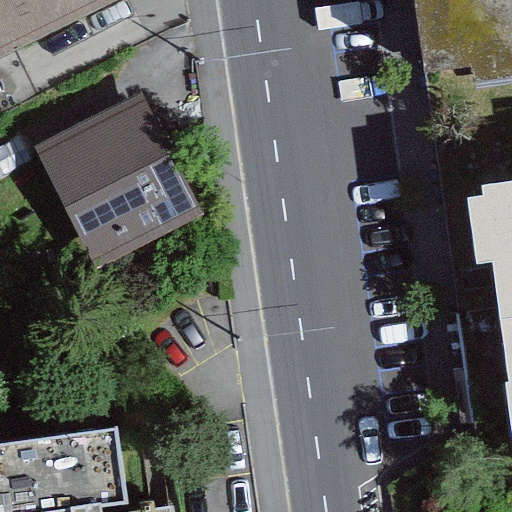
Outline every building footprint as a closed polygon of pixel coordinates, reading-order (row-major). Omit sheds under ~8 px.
[(0,0),(0,58),(118,0),(0,0)] [(511,0),(419,0),(429,75),(476,69),(478,85),(511,80),(511,0)] [(207,213),(151,107),(61,153),(117,260),(207,213)] [(511,177),(483,181),(485,191),(470,193),(478,260),(494,258),(511,402),(511,177)] [(119,430),(0,446),(0,463),(3,484),(0,484),(0,511),(157,511),(157,505),(144,507),(144,511),(105,511),(105,509),(129,506),(119,430)]
